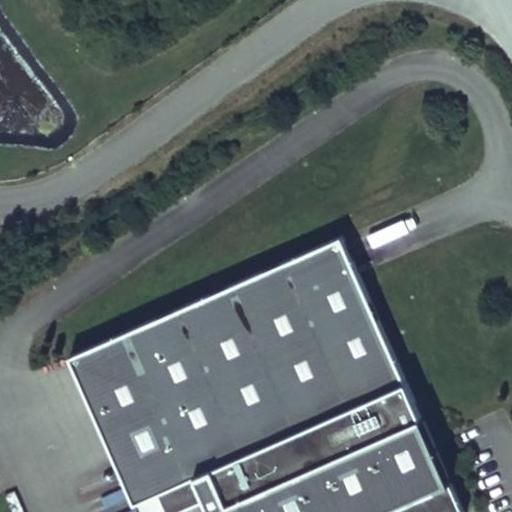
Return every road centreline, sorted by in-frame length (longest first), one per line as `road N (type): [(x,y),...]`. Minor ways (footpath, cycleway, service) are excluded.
road 1 (unknown): [(0,356),(14,331),(406,66),(429,63),(470,78),(511,133)]
road 2 (track): [(0,244),(362,0)]
